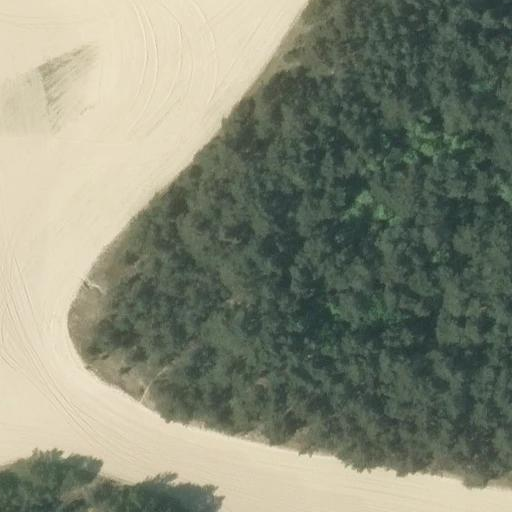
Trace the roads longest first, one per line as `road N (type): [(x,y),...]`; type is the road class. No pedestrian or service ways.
road 1 (track): [(322,511),(175,460),(0,420)]
road 2 (track): [(166,0),(45,75),(0,114)]
